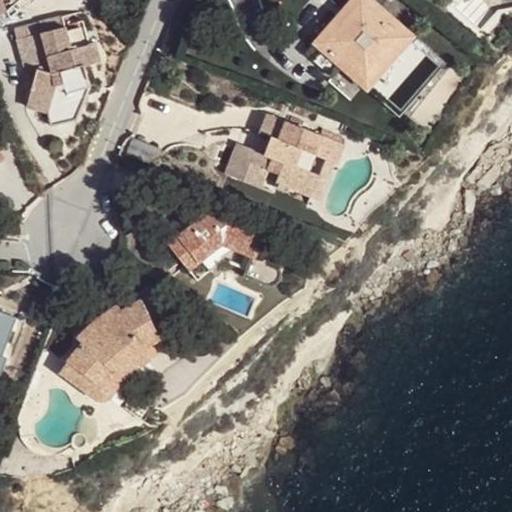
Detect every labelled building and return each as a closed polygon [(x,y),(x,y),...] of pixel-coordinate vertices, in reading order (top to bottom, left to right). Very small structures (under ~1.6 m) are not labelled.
[(331,25),(307,53),(335,78),(344,68),(348,62),(358,70),(353,75),(368,88),(364,93),(378,105),(428,48),(416,38),(412,43),(401,33),(379,14),(365,1),(338,32),(331,25)] [(383,8),(379,14),(401,33),(406,28),(383,8)] [(62,17),(17,28),(26,65),(39,61),(27,107),(48,113),(52,126),(77,120),(83,105),(79,91),(89,89),(84,66),(101,62),(96,42),(89,44),(85,26),(65,30),(62,17)] [(344,68),(353,75),(358,70),(348,62),(344,68)] [(79,91),(83,105),(89,89),(79,91)] [(345,144),(267,114),(260,133),(271,137),(278,140),(272,157),(265,154),(238,144),(226,174),(262,188),(269,169),(280,174),(275,186),(289,192),(291,189),(311,197),(320,175),(296,166),(302,150),(326,159),(337,163),(345,144)] [(265,154),(272,157),(278,140),(271,137),(265,154)] [(337,163),(326,159),(320,175),(311,197),(322,201),(337,163)] [(193,226),(170,243),(190,272),(205,260),(212,269),(225,259),(223,257),(234,249),(251,256),(244,275),(268,284),(271,284),(275,282),(278,278),(279,275),(279,270),(276,265),(271,263),(259,258),(267,236),(205,212),(191,223),(193,226)] [(279,240),(267,236),(259,258),(271,263),(279,240)] [(82,342),(68,361),(113,394),(127,380),(118,370),(130,359),(145,348),(162,339),(157,329),(142,299),(122,310),(118,304),(94,322),(85,329),(90,334),(82,342)] [(0,375),(6,358),(2,356),(17,318),(0,311),(0,375)] [(172,322),(157,329),(162,339),(177,332),(172,322)] [(77,338),(82,342),(90,334),(85,329),(77,338)] [(118,370),(127,380),(136,372),(152,359),(145,348),(130,359),(118,370)] [(105,404),(113,394),(68,361),(61,371),(105,404)] [(132,396),(118,414),(134,427),(148,410),(132,396)]
